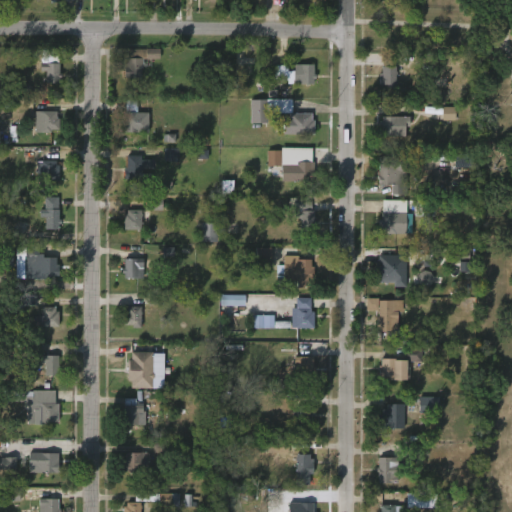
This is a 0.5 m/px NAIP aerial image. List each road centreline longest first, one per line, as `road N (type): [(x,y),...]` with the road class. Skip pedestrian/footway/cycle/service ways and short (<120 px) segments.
road 1 (residential): [(348,511),(351,0)]
road 2 (residential): [(97,511),(99,30)]
road 3 (residential): [(99,30),(351,32)]
road 4 (residential): [(351,32),(478,38)]
